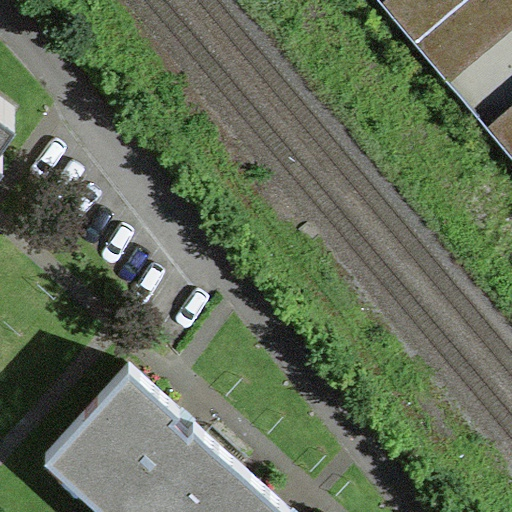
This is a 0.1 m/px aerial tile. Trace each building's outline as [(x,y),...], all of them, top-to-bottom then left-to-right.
[(382,0),(383,0),(416,40),(463,0),(382,0)] [(511,25),(511,0),(463,0),(416,40),(449,78),(511,25)] [(0,150),(2,147),(0,145),(0,128),(16,106),(0,94),(0,150)] [(511,101),(487,123),(511,151),(511,101)] [(294,511),(130,363),(49,451),(116,511),(294,511)]
